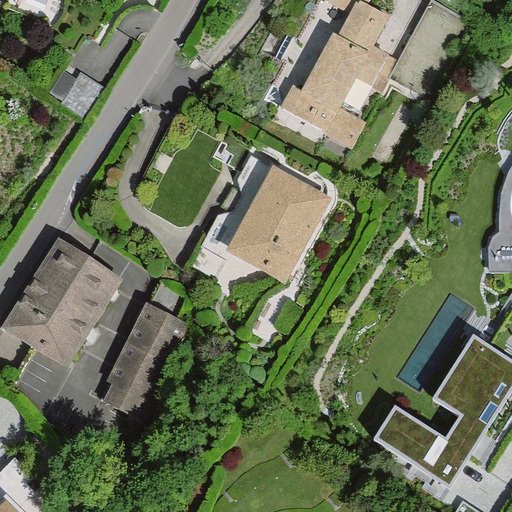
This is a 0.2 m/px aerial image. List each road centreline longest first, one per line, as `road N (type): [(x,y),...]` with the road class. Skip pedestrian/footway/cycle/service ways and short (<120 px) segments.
road 1 (residential): [(0,294),(184,0)]
road 2 (unknown): [(56,210),(147,271),(162,290),(104,389)]
